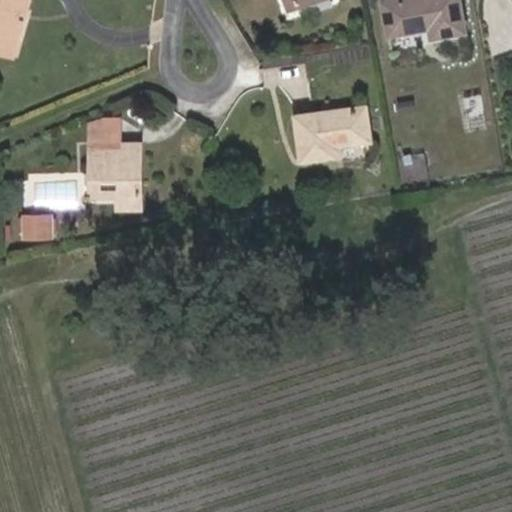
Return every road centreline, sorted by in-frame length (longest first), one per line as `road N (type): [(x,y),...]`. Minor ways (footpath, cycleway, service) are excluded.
road 1 (track): [(448,217),(16,276)]
road 2 (track): [(511,203),(448,217),(511,426)]
road 3 (track): [(16,276),(77,511)]
